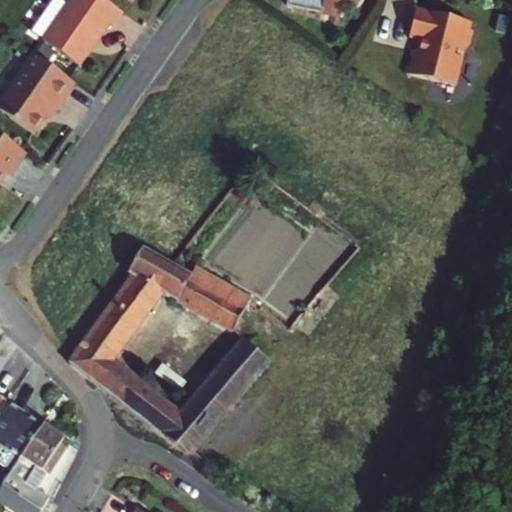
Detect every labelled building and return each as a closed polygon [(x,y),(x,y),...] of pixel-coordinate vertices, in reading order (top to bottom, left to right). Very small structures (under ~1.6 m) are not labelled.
[(124,13),(104,0),(72,0),(68,7),(58,0),(54,0),(31,33),(44,41),(78,65),(94,41),(95,42),(108,23),(114,27),(124,13)] [(323,0),(321,11),(339,15),(342,0),(350,0),(358,2),(358,0),(323,0)] [(469,23),(415,10),(408,38),(421,41),(418,52),(411,50),(405,74),(454,86),(463,50),(467,47),(470,31),(468,31),(469,23)] [(75,83),(34,55),(0,103),(0,110),(34,134),(56,104),(59,106),(75,83)] [(27,153),(0,134),(0,183),(7,174),(10,177),(27,153)] [(238,341),(180,418),(110,365),(158,295),(228,331),(242,304),(247,306),(249,303),(250,300),(193,270),(190,276),(138,248),(124,270),(129,273),(70,363),(153,427),(185,452),(189,453),(195,450),(266,361),(238,341)] [(0,465),(12,474),(43,428),(6,403),(0,412),(0,465)] [(43,472),(64,441),(43,428),(12,474),(2,488),(15,496),(41,511),(45,506),(50,498),(28,485),(37,469),(43,472)] [(40,511),(41,511),(15,496),(7,509),(13,511),(40,511)]
